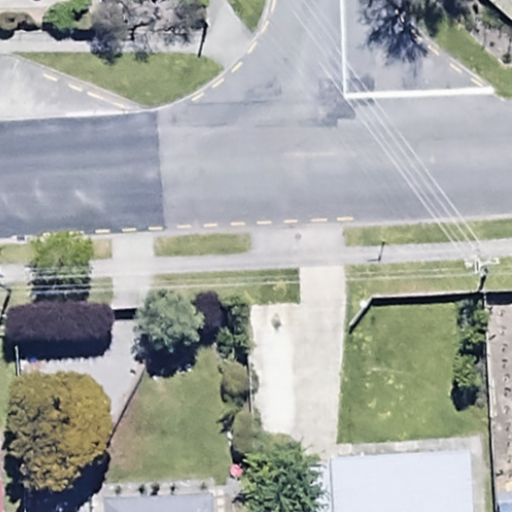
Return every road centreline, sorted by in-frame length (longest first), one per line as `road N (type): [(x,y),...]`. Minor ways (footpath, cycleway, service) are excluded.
road 1 (residential): [(0,180),(346,161)]
road 2 (residential): [(346,161),(511,153)]
road 3 (residential): [(338,0),(346,161)]
